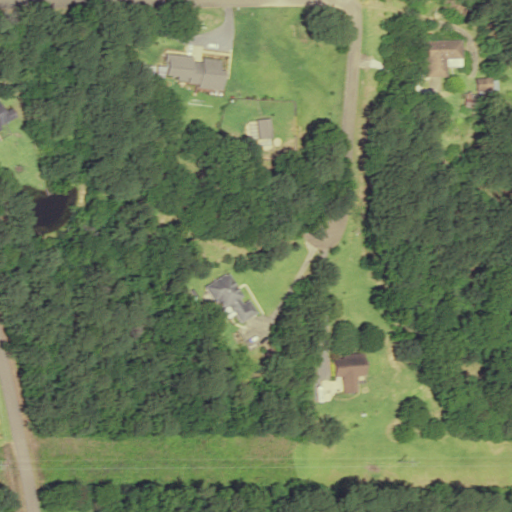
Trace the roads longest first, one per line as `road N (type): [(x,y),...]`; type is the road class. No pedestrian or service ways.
road 1 (residential): [(0,1),(357,2),(340,207),(323,228)]
road 2 (residential): [(31,511),(0,360)]
